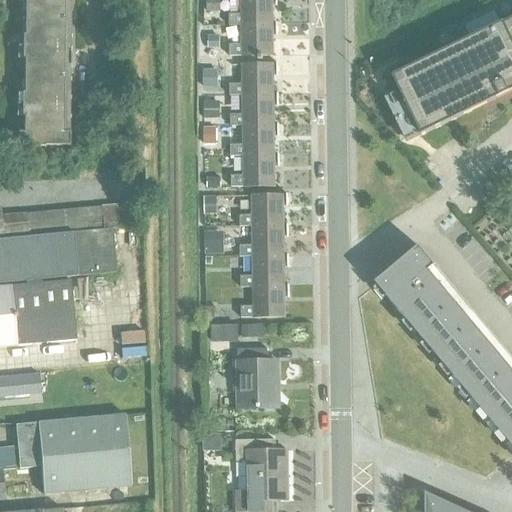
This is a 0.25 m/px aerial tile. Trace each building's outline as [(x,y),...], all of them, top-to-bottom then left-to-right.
[(25,0),(25,132),(18,132),(18,146),(46,146),(46,145),(71,145),(70,0),(25,0)] [(242,26),(242,27),(274,26),(274,6),(276,6),(276,7),(277,7),(276,0),(241,0),(242,15),(229,15),(229,26),(242,26)] [(511,18),(392,77),(414,122),(400,128),(406,139),(419,133),(421,136),(511,92),(511,18)] [(242,46),(229,46),(229,57),(242,57),(247,57),(248,62),(263,61),(263,57),(274,57),(274,26),(242,27),(242,46)] [(242,66),(243,96),(275,96),(275,65),(263,66),(263,61),(248,62),(248,66),(242,66)] [(243,126),(243,127),(275,127),(275,96),(243,96),(243,115),(231,116),(232,126),(243,126)] [(220,102),(204,102),(204,119),(220,119),(220,102)] [(219,140),(220,123),(208,122),(207,139),(219,140)] [(243,147),(231,147),(231,157),(243,156),(243,158),(275,157),(275,138),(277,138),(279,138),(278,125),(277,126),(275,126),(275,127),(243,127),(243,147)] [(231,176),(231,188),(244,188),(276,188),(275,157),(243,158),(243,176),(231,176)] [(240,216),(239,216),(239,227),(240,227),(252,227),(285,226),(285,225),(284,195),(252,196),(252,216),(240,216)] [(0,240),(146,227),(146,203),(1,217),(0,208),(0,207),(0,240)] [(253,247),(240,247),(240,258),(253,258),(253,257),(285,257),(285,237),(288,237),(288,238),(289,238),(289,225),(287,225),(285,225),(285,226),(252,227),(253,247)] [(146,227),(0,240),(0,284),(116,273),(112,232),(146,228),(146,227)] [(221,232),(205,232),(206,250),(221,249),(221,232)] [(511,371),(429,273),(435,267),(419,247),(378,282),(389,295),(386,297),(407,322),(410,319),(418,328),(414,331),(425,344),(428,341),(436,351),(433,353),(444,366),(447,363),(455,373),(452,375),(462,388),(465,385),(473,395),(470,397),(481,410),(484,407),(492,417),(489,419),(499,432),(502,429),(510,439),(507,441),(511,447),(511,371)] [(253,287),(253,288),(286,288),(285,257),(253,257),(253,258),(253,276),(241,277),(242,288),(253,287)] [(0,288),(0,348),(75,341),(70,282),(0,288)] [(254,307),(241,307),(241,319),(254,318),(254,319),(286,318),(286,299),(288,299),(288,300),(289,300),(289,287),(288,287),(288,288),(286,288),(253,288),(254,307)] [(268,335),(268,319),(216,320),(216,339),(242,338),(242,336),(268,335)] [(245,393),(245,409),(279,409),(278,362),(269,362),(268,350),(238,350),(239,394),(245,393)] [(0,398),(41,395),(39,374),(0,378),(0,398)] [(16,426),(20,468),(129,458),(125,416),(16,426)] [(276,440),(237,440),(237,462),(249,462),(249,492),(238,493),(237,511),(277,511),(277,501),(289,501),(288,450),(276,451),(276,440)] [(0,498),(6,498),(3,470),(16,468),(14,447),(1,448),(3,470),(0,469),(0,498)] [(129,458),(20,468),(20,469),(41,467),(44,496),(132,487),(129,458)] [(464,511),(425,494),(424,511),(464,511)]
